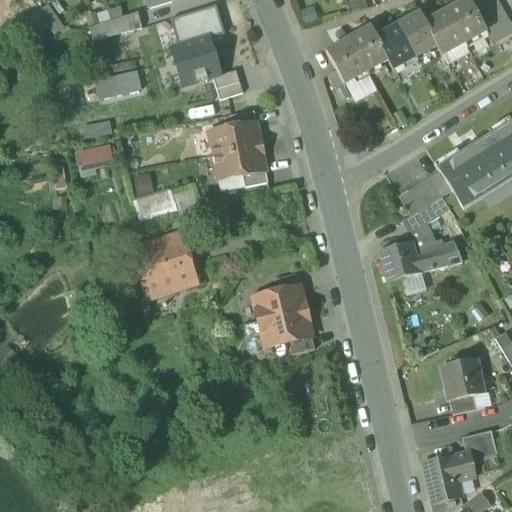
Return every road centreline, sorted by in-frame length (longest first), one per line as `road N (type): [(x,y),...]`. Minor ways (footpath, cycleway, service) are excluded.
road 1 (tertiary): [(324,185),(389,447)]
road 2 (residential): [(324,185),(511,76)]
road 3 (tertiary): [(263,0),(324,185)]
road 4 (residential): [(511,410),(389,447)]
